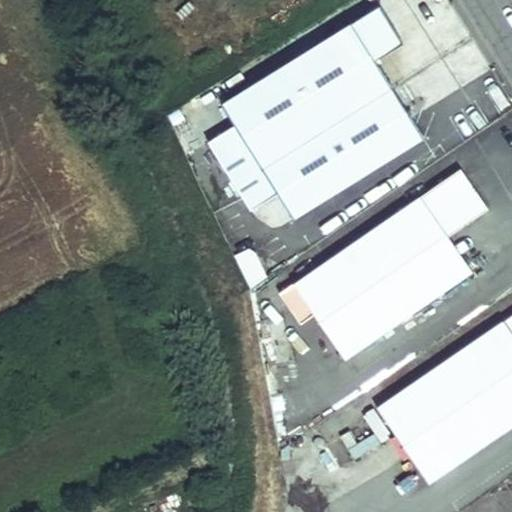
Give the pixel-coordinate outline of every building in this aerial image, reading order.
[(398,34),(380,5),(222,104),(236,125),(209,142),(251,210),(278,193),(294,219),(424,138),(376,60),(395,49),(398,34)] [(404,43),(398,34),(395,49),(404,43)] [(489,209),(461,168),(294,283),(346,359),(473,272),(449,236),(489,209)] [(250,249),(235,256),(251,288),(268,277),(255,252),(250,249)] [(511,314),(377,407),(429,483),(511,425),(511,314)] [(365,417),(379,441),(389,435),(375,411),(365,417)] [(290,444),(281,450),(281,459),(290,459),(290,444)]
